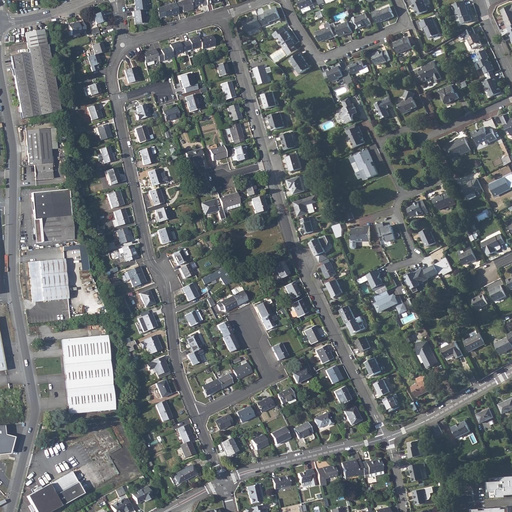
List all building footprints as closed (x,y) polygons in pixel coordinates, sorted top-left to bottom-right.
[(133,0),(134,7),(135,11),(143,10),(146,10),(144,0),(133,0)] [(189,0),(186,0),(175,4),(177,12),(182,11),(183,12),(192,9),(191,7),(189,0)] [(312,0),(297,0),(302,9),(304,12),(311,9),(310,6),(314,4),(312,0)] [(412,0),(414,3),(413,4),(415,8),(416,8),(419,14),(429,10),(424,0),(412,0)] [(464,1),(453,5),(454,10),(455,10),(457,14),(459,13),(460,18),(460,21),(461,21),(462,24),(472,21),(470,15),(469,15),(468,11),(469,10),(468,6),(466,6),(464,1)] [(175,4),(157,9),(158,18),(164,17),(165,17),(178,14),(177,12),(175,4)] [(511,5),(500,10),(502,14),(503,15),(504,17),(503,18),(505,23),(504,23),(507,28),(511,25),(511,5)] [(377,11),(373,12),(377,23),(381,21),(381,22),(394,16),(390,6),(378,12),(377,11)] [(265,13),(258,16),(262,25),(266,24),(266,25),(270,23),(270,22),(281,18),(276,8),(270,11),(270,10),(265,12),(265,13)] [(135,11),(132,12),(134,25),(145,23),(143,10),(135,11)] [(103,12),(93,15),(95,24),(106,21),(103,12)] [(361,15),(352,19),(353,21),(355,25),(356,29),(360,28),(365,26),(364,25),(366,24),(367,27),(373,25),(369,18),(368,18),(366,14),(361,16),(361,15)] [(254,17),(245,21),(249,31),(262,26),(262,25),(258,16),(258,15),(254,16),(254,17)] [(433,17),(420,22),(423,28),(426,27),(428,31),(427,32),(430,38),(440,33),(433,17)] [(349,34),(353,32),(351,27),(355,25),(353,21),(349,22),(349,21),(337,26),(335,23),(331,24),(336,35),(336,36),(340,35),(341,36),(345,34),(345,33),(349,32),(349,34)] [(86,31),(83,22),(78,24),(78,22),(68,25),(71,35),(86,31)] [(331,24),(330,22),(326,24),(327,27),(316,32),(318,37),(319,36),(321,41),(332,37),(332,38),(336,36),(336,35),(331,24)] [(89,30),(91,35),(98,33),(96,27),(89,30)] [(284,27),(274,34),(276,38),(279,37),(284,44),(283,45),(290,55),(298,49),(294,44),(295,43),(288,31),(287,32),(284,27)] [(479,47),(482,46),(480,41),(479,41),(478,38),(479,38),(477,34),(476,35),(473,27),(463,33),(466,40),(467,39),(472,50),(470,51),(472,55),(477,53),(480,51),(479,47)] [(43,29),(25,33),(26,39),(45,39),(43,29)] [(212,35),(198,39),(201,47),(201,49),(215,45),(212,35)] [(188,41),(184,42),(186,51),(201,47),(198,39),(198,36),(188,39),(188,41)] [(404,39),(395,43),(399,53),(413,47),(409,36),(404,38),(404,39)] [(59,112),(45,39),(26,39),(28,53),(10,57),(22,119),(32,117),(40,116),(59,112)] [(91,46),(94,55),(97,54),(104,52),(101,42),(91,46)] [(179,42),(169,45),(170,47),(172,55),(186,51),(184,42),(179,44),(179,42)] [(161,52),(156,53),(158,59),(159,62),(173,58),(172,55),(170,47),(160,50),(161,52)] [(155,49),(141,53),(144,63),(158,59),(156,53),(155,49)] [(480,51),(477,53),(480,61),(477,62),(480,69),(482,67),(487,77),(488,76),(494,74),(492,70),(494,69),(492,64),(491,65),(489,62),(488,58),(489,57),(485,49),(480,51)] [(377,52),(373,54),(377,65),(383,62),(383,63),(391,59),(387,50),(383,51),(383,50),(378,52),(377,52)] [(278,51),(272,55),(276,62),(282,58),(278,51)] [(301,53),(291,59),(300,74),(311,67),(308,62),(307,63),(306,61),(306,60),(301,53)] [(94,55),(87,58),(90,66),(90,67),(91,71),(98,69),(96,65),(100,63),(97,54),(94,55)] [(352,64),(348,66),(349,69),(351,74),(361,70),(362,73),(363,73),(370,71),(370,70),(368,64),(365,65),(362,60),(355,63),(354,61),(351,63),(352,64)] [(420,73),(419,74),(420,76),(422,76),(423,75),(425,81),(434,77),(436,81),(441,78),(434,61),(422,66),(424,70),(421,72),(420,73)] [(335,66),(323,71),(326,77),(331,75),(332,79),(336,80),(340,78),(341,80),(345,78),(348,84),(354,81),(351,74),(349,69),(348,66),(346,62),(342,63),(343,66),(341,67),(338,66),(336,67),(336,66),(335,66)] [(224,63),(215,66),(219,77),(228,75),(224,63)] [(264,65),(255,68),(259,84),(269,82),(264,65)] [(134,67),(124,70),(126,78),(124,78),(126,84),(138,81),(134,67)] [(189,75),(179,78),(182,90),(183,89),(185,93),(195,90),(194,86),(193,86),(189,75)] [(489,80),(482,83),(484,88),(486,87),(491,97),(501,92),(497,81),(498,81),(496,77),(495,77),(489,80)] [(233,97),(231,90),(232,90),(230,81),(220,84),(224,100),(233,97)] [(98,83),(87,86),(90,95),(101,92),(98,83)] [(452,85),(438,91),(443,100),(445,101),(446,104),(451,102),(451,101),(454,99),(454,100),(459,98),(457,93),(456,93),(452,85)] [(402,103),(398,105),(400,109),(402,110),(403,113),(405,114),(408,112),(408,111),(417,107),(414,100),(412,100),(414,93),(406,90),(403,97),(406,98),(405,100),(403,101),(402,103)] [(273,92),(262,95),(266,109),(277,105),(276,102),(273,92)] [(195,94),(184,97),(189,112),(199,109),(195,94)] [(394,106),(390,97),(376,104),(382,119),(390,116),(387,109),(394,106)] [(348,98),(342,102),(345,109),(344,109),(345,112),(343,113),(341,118),(345,120),(351,122),(353,118),(354,114),(358,113),(354,105),(352,106),(348,98)] [(97,104),(87,107),(91,120),(101,117),(97,104)] [(144,104),(135,107),(138,114),(135,115),(137,120),(148,117),(144,104)] [(236,104),(226,107),(230,122),(241,119),(236,104)] [(175,107),(162,112),(165,122),(178,117),(175,107)] [(280,113),(268,116),(273,130),(284,127),(280,113)] [(511,118),(511,119),(508,114),(501,117),(508,132),(510,131),(511,134),(511,118)] [(239,123),(228,126),(228,129),(230,134),(232,141),(233,145),(243,142),(242,138),(243,138),(242,134),(239,123)] [(106,125),(96,128),(100,140),(110,137),(106,125)] [(149,140),(147,136),(144,126),(134,129),(139,143),(149,140)] [(357,127),(347,132),(354,148),(365,142),(363,137),(362,137),(361,135),(362,134),(359,126),(357,127)] [(481,130),(473,134),(475,139),(477,139),(479,144),(490,139),(491,141),(497,139),(493,129),(487,131),(485,127),(480,129),(481,130)] [(48,129),(25,131),(28,166),(33,165),(35,180),(52,179),(49,144),(48,129)] [(291,133),(281,136),(285,150),(295,147),(291,133)] [(450,143),(445,145),(452,158),(471,150),(465,136),(453,141),(454,143),(450,144),(450,143)] [(243,145),(233,148),(237,162),(247,159),(244,151),(245,151),(243,145)] [(223,148),(223,146),(209,151),(212,161),(226,157),(223,148)] [(102,159),(104,164),(113,161),(108,147),(99,149),(101,154),(97,155),(97,156),(98,160),(99,160),(102,159)] [(149,148),(138,151),(143,166),(153,163),(149,148)] [(369,149),(358,154),(361,159),(357,161),(362,170),(357,172),(360,179),(364,177),(369,174),(370,177),(379,173),(376,165),(375,166),(372,160),(374,159),(369,149)] [(199,150),(185,154),(189,168),(195,166),(194,163),(202,161),(199,150)] [(298,154),(287,157),(292,172),(302,169),(298,154)] [(115,168),(106,171),(110,185),(120,182),(115,168)] [(157,169),(147,172),(152,186),(167,182),(166,177),(164,177),(163,173),(158,174),(157,169)] [(511,187),(511,174),(511,173),(488,185),(494,197),(511,187)] [(301,177),(288,181),(290,188),(293,188),(294,194),(305,191),(301,177)] [(468,183),(467,182),(461,186),(465,195),(471,193),(470,192),(473,191),(474,191),(482,188),(477,178),(471,181),(468,183)] [(255,188),(253,184),(254,184),(253,180),(243,183),(247,196),(256,194),(255,188)] [(158,188),(148,192),(151,201),(152,200),(154,206),(163,203),(158,188)] [(68,190),(31,193),(36,243),(72,239),(68,190)] [(440,196),(433,199),(435,203),(437,204),(440,209),(450,205),(451,206),(457,204),(450,190),(444,193),(444,195),(440,196)] [(118,191),(107,194),(111,209),(122,205),(118,191)] [(223,198),(219,199),(222,209),(226,207),(239,203),(240,203),(239,203),(236,193),(227,196),(223,198)] [(262,196),(251,199),(255,214),(266,210),(262,196)] [(315,196),(294,203),(298,216),(315,211),(312,204),(317,202),(315,196)] [(205,204),(201,205),(204,215),(217,211),(220,220),(225,219),(222,209),(221,206),(217,207),(215,200),(205,203),(205,204)] [(414,206),(412,207),(408,209),(412,217),(416,215),(417,217),(425,213),(426,214),(429,212),(424,200),(414,204),(414,206)] [(167,207),(154,211),(156,216),(157,215),(160,222),(171,218),(167,207)] [(124,209),(113,212),(118,226),(128,223),(124,209)] [(352,212),(346,215),(348,221),(355,219),(352,212)] [(310,217),(302,219),(303,223),(302,224),(303,228),(302,229),(304,234),(314,231),(310,217)] [(382,223),(374,225),(378,237),(383,235),(384,242),(393,239),(389,225),(383,226),(382,223)] [(357,228),(352,228),(353,240),(351,240),(351,245),(353,247),(356,247),(357,245),(357,241),(371,241),(371,226),(365,226),(365,229),(362,229),(361,228),(357,228)] [(432,226),(420,232),(423,239),(424,239),(427,245),(437,241),(434,235),(432,231),(434,230),(432,226)] [(168,227),(157,231),(161,245),(172,241),(168,227)] [(126,228),(115,231),(120,244),(130,241),(126,228)] [(500,233),(482,243),(486,252),(487,252),(488,255),(500,249),(501,248),(501,247),(500,245),(505,242),(500,233)] [(319,238),(311,242),(314,249),(313,249),(317,256),(320,263),(322,262),(329,258),(323,247),(327,245),(328,241),(325,235),(319,238)] [(81,270),(90,270),(88,245),(63,247),(64,250),(79,249),(81,270)] [(131,245),(117,250),(119,254),(122,253),(124,257),(125,261),(136,258),(135,256),(131,245)] [(181,250),(172,254),(177,266),(186,261),(184,256),(187,255),(184,248),(181,250)] [(472,249),(460,255),(464,265),(472,261),(473,262),(477,260),(472,249)] [(442,261),(435,264),(439,273),(440,274),(443,272),(444,275),(453,270),(447,257),(442,260),(442,261)] [(329,258),(322,262),(324,265),(321,266),(327,278),(336,274),(329,258)] [(64,259),(28,262),(31,289),(41,288),(40,275),(65,272),(64,259)] [(283,261),(272,266),(279,279),(290,274),(283,261)] [(179,268),(184,279),(193,274),(192,270),(195,268),(192,262),(179,268)] [(439,273),(435,264),(424,270),(428,278),(439,273)] [(225,265),(201,278),(204,285),(220,276),(225,285),(233,280),(225,265)] [(139,267),(126,272),(133,287),(145,282),(139,267)] [(424,270),(423,268),(412,273),(411,272),(405,274),(414,293),(419,290),(417,286),(420,285),(420,283),(429,279),(428,278),(424,270)] [(373,272),(367,275),(374,290),(376,291),(387,285),(385,282),(384,282),(380,275),(381,274),(379,269),(373,272)] [(41,288),(31,289),(32,302),(68,299),(65,272),(40,275),(41,288)] [(337,279),(327,284),(334,297),(337,296),(338,297),(341,296),(340,295),(343,293),(337,279)] [(294,281),(284,286),(291,300),(300,295),(295,286),(296,285),(294,281)] [(183,287),(181,288),(188,301),(198,296),(191,283),(183,287)] [(376,291),(374,290),(377,295),(382,293),(387,290),(389,289),(387,285),(376,291)] [(501,285),(490,291),(495,301),(506,296),(501,285)] [(153,304),(150,297),(152,297),(149,290),(139,294),(145,307),(153,304)] [(377,295),(374,296),(377,303),(376,304),(380,312),(397,304),(399,307),(398,307),(401,313),(407,310),(404,304),(400,296),(398,297),(399,298),(397,299),(397,298),(395,295),(391,297),(387,290),(382,293),(377,295)] [(242,291),(232,296),(237,306),(247,301),(242,291)] [(483,294),(472,300),(477,309),(488,303),(483,294)] [(216,305),(218,310),(222,308),(223,309),(224,312),(237,306),(232,296),(220,302),(220,303),(216,305)] [(300,299),(290,304),(297,318),(307,313),(300,299)] [(265,302),(256,306),(259,313),(258,313),(261,319),(270,314),(265,302)] [(340,310),(347,323),(356,319),(350,306),(340,310)] [(193,311),(184,315),(190,327),(199,322),(199,321),(201,319),(199,314),(196,310),(193,311)] [(141,317),(142,321),(146,331),(157,327),(151,313),(141,317)] [(261,319),(260,319),(265,331),(274,326),(272,322),(275,320),(276,319),(273,313),(270,314),(261,319)] [(356,319),(347,323),(353,334),(365,328),(362,322),(363,321),(361,316),(356,319)] [(217,326),(223,337),(231,333),(232,333),(226,322),(217,326)] [(303,331),(310,345),(320,340),(313,326),(303,331)] [(223,337),(222,338),(229,353),(237,348),(234,342),(235,341),(231,333),(223,337)] [(478,334),(471,337),(464,341),(470,352),(486,344),(480,333),(478,334)] [(185,339),(192,353),(195,351),(200,348),(202,347),(195,334),(185,339)] [(107,335),(61,340),(68,414),(114,410),(107,335)] [(156,335),(143,341),(139,343),(142,349),(146,348),(149,354),(161,349),(156,335)] [(412,335),(405,338),(408,343),(414,340),(412,335)] [(366,336),(357,341),(362,352),(371,347),(366,336)] [(511,342),(509,337),(495,344),(500,354),(511,348),(511,342)] [(126,344),(125,344),(128,352),(134,350),(132,346),(135,344),(134,341),(129,343),(126,344)] [(417,343),(418,353),(421,353),(428,365),(432,363),(433,364),(438,362),(431,348),(428,341),(423,342),(417,343)] [(451,344),(447,346),(442,349),(446,358),(455,353),(457,358),(463,355),(456,341),(451,344)] [(280,343),(272,347),(275,353),(274,354),(277,361),(287,356),(280,343)] [(325,345),(315,351),(321,364),(332,359),(325,345)] [(192,353),(187,355),(192,365),(200,361),(197,356),(203,353),(200,348),(195,351),(192,353)] [(421,353),(418,353),(418,355),(420,355),(427,367),(433,364),(432,363),(428,365),(421,353)] [(157,375),(158,375),(168,371),(168,370),(164,361),(166,360),(164,356),(151,361),(151,362),(146,364),(149,370),(154,368),(157,375)] [(376,358),(366,362),(373,375),(382,371),(376,358)] [(241,365),(232,370),(237,380),(251,372),(246,363),(244,360),(240,362),(241,365)] [(334,366),(325,371),(331,384),(341,379),(334,366)] [(294,375),(292,376),(296,384),(309,377),(305,367),(292,373),(294,375)] [(227,374),(216,379),(220,389),(232,383),(227,374)] [(426,379),(424,375),(416,379),(418,383),(412,386),(417,397),(429,391),(424,380),(426,379)] [(216,379),(201,386),(203,392),(204,391),(207,396),(220,389),(216,379)] [(165,380),(156,384),(161,398),(171,394),(165,380)] [(384,380),(376,384),(381,396),(390,391),(384,380)] [(349,400),(346,394),(347,394),(344,386),(333,391),(340,405),(349,400)] [(289,388),(277,394),(281,404),(286,402),(288,404),(295,401),(289,388)] [(385,399),(384,399),(390,411),(400,406),(394,394),(385,399)] [(269,397),(256,403),(261,412),(273,406),(269,397)] [(511,398),(499,405),(503,414),(511,409),(511,398)] [(165,401),(155,404),(163,422),(171,418),(168,411),(169,411),(165,401)] [(249,406),(236,413),(241,422),(253,416),(249,406)] [(353,407),(343,412),(350,425),(360,420),(353,407)] [(490,409),(477,414),(481,423),(493,417),(490,409)] [(327,412),(313,419),(318,428),(326,424),(327,426),(332,424),(327,412)] [(227,414),(214,421),(219,430),(232,424),(227,414)] [(452,427),(452,428),(456,438),(470,432),(465,421),(460,423),(459,425),(457,426),(456,425),(452,427)] [(306,422),(293,429),(298,439),(311,432),(306,422)] [(177,428),(184,443),(189,441),(193,439),(187,424),(177,428)] [(438,424),(430,427),(435,437),(442,433),(438,424)] [(0,454),(11,453),(15,437),(6,435),(5,425),(0,425),(0,454)] [(284,427),(270,434),(276,444),(289,437),(284,427)] [(262,434),(251,440),(256,450),(267,444),(262,434)] [(231,438),(221,443),(227,454),(231,452),(232,454),(237,451),(231,438)] [(184,443),(179,445),(185,458),(195,453),(189,441),(184,443)] [(410,453),(409,453),(408,453),(410,458),(420,456),(419,449),(420,449),(418,441),(408,443),(409,448),(410,453)] [(194,468),(203,464),(200,457),(191,461),(194,468)] [(345,481),(354,479),(354,475),(357,474),(358,477),(363,476),(360,463),(359,461),(355,462),(354,460),(341,464),(345,481)] [(365,462),(360,463),(363,476),(367,475),(368,477),(382,474),(379,460),(365,463),(365,462)] [(420,464),(410,466),(413,482),(424,479),(420,464)] [(192,465),(173,476),(178,484),(196,474),(192,465)] [(326,467),(322,468),(316,469),(317,478),(318,482),(325,480),(324,479),(337,476),(334,466),(327,468),(326,467)] [(308,471),(298,473),(300,483),(310,481),(311,486),(316,485),(312,469),(308,470),(308,471)] [(49,484),(60,506),(83,494),(71,472),(49,484)] [(280,476),(271,478),(274,489),(277,489),(290,486),(288,476),(281,477),(280,476)] [(511,494),(511,476),(503,477),(499,481),(486,482),(487,498),(503,498),(503,496),(511,494)] [(35,511),(49,511),(60,506),(49,484),(27,496),(35,511)] [(246,487),(248,495),(252,494),(252,498),(253,503),(261,501),(257,484),(246,487)] [(121,486),(115,490),(118,497),(125,493),(121,486)] [(139,490),(131,495),(136,504),(144,500),(145,502),(152,498),(147,488),(140,492),(139,490)] [(427,503),(425,493),(429,492),(430,492),(429,488),(412,491),(413,495),(415,495),(417,505),(427,503)] [(102,498),(96,501),(97,504),(98,504),(99,507),(105,504),(103,501),(102,498)] [(124,499),(111,506),(113,511),(120,511),(121,511),(120,511),(122,510),(122,511),(125,511),(130,510),(124,499)]
